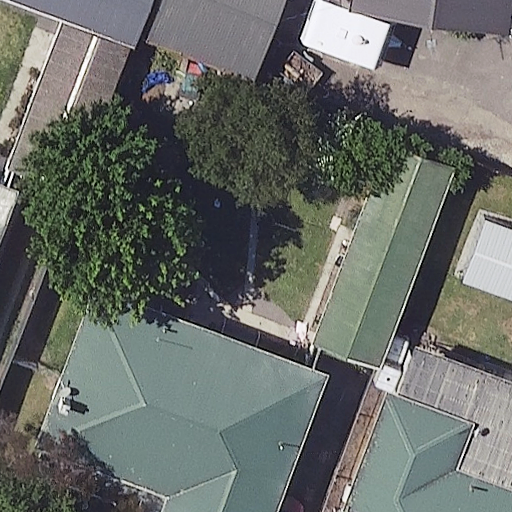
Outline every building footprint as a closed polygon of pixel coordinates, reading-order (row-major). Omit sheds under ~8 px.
[(56,0),(127,30),(139,0),(56,0)] [(274,0),(159,0),(149,31),(253,65),(274,0)] [(435,0),(505,11),(506,0),(435,0)] [(448,163),(384,138),(312,321),(376,346),(448,163)] [(0,200),(11,171),(0,166),(0,200)] [(511,237),(509,234),(501,230),(492,227),(484,226),(475,226),(466,228),(458,231),(450,236),(444,242),(438,249),(434,257),(431,265),(430,274),(430,283),(432,292),(435,300),(440,307),(445,314),(452,319),(460,324),(469,327),(478,328),(486,328),(495,326),(503,323),(511,318),(511,316),(511,237)] [(259,511),(317,355),(85,270),(29,423),(168,473),(154,511),(259,511)] [(511,511),(511,357),(392,317),(329,511),(511,511)]
